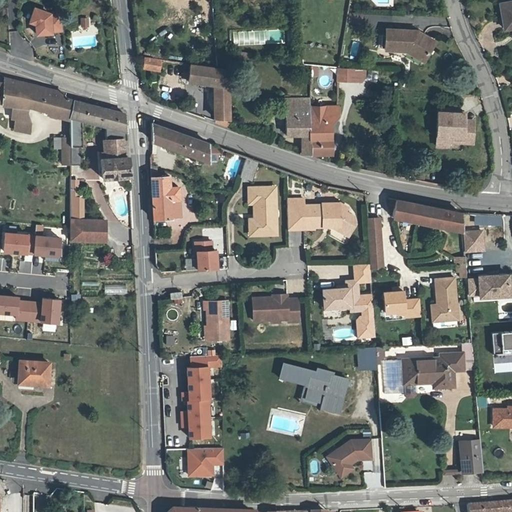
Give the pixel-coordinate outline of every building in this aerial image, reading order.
[(51,36),(62,35),(61,16),(50,16),(49,15),(33,9),(29,23),(35,25),(35,27),(36,38),(51,37),(51,36)] [(511,39),(511,12),(499,14),(505,41),(511,39)] [(348,23),(362,24),(362,17),(349,16),(348,23)] [(89,28),(89,18),(79,18),(79,28),(89,28)] [(406,51),(408,53),(410,48),(426,56),(435,41),(418,32),(388,32),(387,51),(406,51)] [(424,60),(426,56),(410,48),(408,53),(424,60)] [(145,56),(143,68),(160,70),(161,58),(145,56)] [(229,126),(228,69),(189,64),(188,72),(183,72),(182,77),(187,78),(187,80),(216,84),(214,102),(214,121),(229,126)] [(353,80),(354,68),(340,67),(339,79),(353,80)] [(354,68),(353,80),(363,81),(364,69),(354,68)] [(15,107),(19,81),(5,78),(5,83),(0,82),(0,93),(3,94),(2,103),(15,107)] [(19,81),(15,107),(26,108),(70,119),(73,100),(62,97),(63,92),(19,81)] [(309,153),(309,105),(308,105),(308,98),(285,98),(284,106),(287,117),(287,133),(304,133),(302,153),(309,153)] [(70,135),(70,144),(74,144),(77,144),(81,144),(83,144),(82,121),(106,126),(106,140),(123,140),(126,140),(124,113),(73,100),(70,119),(70,135)] [(309,105),(309,153),(311,153),(331,153),(332,137),(329,137),(330,120),(322,120),(322,106),(309,105)] [(338,106),(322,106),(322,120),(330,120),(338,116),(338,106)] [(15,107),(15,120),(31,123),(26,108),(15,107)] [(461,138),(461,143),(470,144),(471,125),(463,125),(464,113),(448,113),(448,110),(436,109),(434,146),(446,147),(446,142),(446,138),(461,138)] [(31,123),(15,120),(12,131),(30,135),(31,124),(31,123)] [(149,123),(150,141),(207,163),(207,144),(152,125),(149,123)] [(70,144),(70,135),(62,135),(63,163),(70,162),(70,144)] [(123,140),(106,140),(106,152),(123,151),(123,140)] [(70,144),(70,162),(81,162),(81,144),(77,144),(74,144),(70,144)] [(123,151),(106,152),(100,152),(101,178),(129,176),(128,156),(124,156),(123,151)] [(257,163),(246,159),(241,179),(251,182),(257,163)] [(156,173),(150,172),(153,220),(170,220),(169,201),(178,201),(177,188),(169,189),(168,177),(157,177),(156,173)] [(80,180),(70,180),(70,218),(84,218),(84,197),(80,197),(80,180)] [(252,203),(252,209),(257,209),(258,218),(253,218),(253,234),(270,233),(270,218),(276,218),(275,194),(270,194),(269,185),(247,186),(247,196),(252,196),(252,203)] [(287,229),(303,229),(303,227),(309,226),(310,224),(321,224),(321,221),(330,221),(330,227),(337,231),(340,227),(350,232),(355,223),(353,216),(345,212),(338,209),(338,203),(320,203),(321,205),(303,205),(302,199),(286,199),(287,229)] [(388,199),(388,205),(394,207),(393,217),(451,230),(462,232),(461,213),(388,199)] [(179,217),(178,201),(169,201),(170,218),(179,217)] [(347,207),(338,203),(338,209),(345,212),(347,207)] [(379,212),(366,213),(370,270),(381,270),(379,212)] [(84,218),(70,218),(70,238),(105,238),(105,218),(84,218)] [(171,229),(158,226),(156,237),(169,239),(171,229)] [(348,236),(350,232),(340,227),(337,231),(348,236)] [(8,232),(5,231),(3,249),(33,252),(35,234),(8,232)] [(61,236),(35,234),(33,252),(59,254),(61,236)] [(503,242),(503,234),(488,235),(488,243),(503,242)] [(197,270),(216,269),(215,250),(211,250),(211,241),(194,242),(195,252),(196,251),(197,270)] [(455,258),(455,267),(466,266),(465,257),(455,258)] [(184,259),(186,270),(193,269),(191,258),(184,259)] [(356,281),(356,282),(371,281),(370,270),(369,263),(354,264),(355,281),(356,281)] [(480,298),(509,296),(509,287),(511,286),(511,277),(508,278),(508,275),(498,276),(489,277),(478,278),(480,298)] [(435,279),(437,304),(439,321),(458,319),(455,277),(435,279)] [(356,281),(355,281),(345,282),(345,286),(345,288),(336,289),(321,289),(322,307),(349,306),(349,312),(361,311),(361,317),(358,317),(355,321),(355,337),(374,336),(371,295),(360,296),(360,298),(357,298),(356,282),(356,281)] [(127,294),(127,285),(104,285),(104,294),(127,294)] [(404,317),(420,315),(418,299),(403,301),(402,291),(400,291),(391,292),(382,292),(384,312),(404,311),(404,317)] [(18,295),(0,293),(0,310),(16,312),(16,317),(40,319),(42,301),(18,299),(18,295)] [(287,293),(277,293),(277,296),(271,296),(250,297),(252,320),(270,319),(270,316),(278,316),(278,319),(286,319),(287,321),(298,321),(297,297),(287,298),(287,293)] [(59,298),(42,296),(42,301),(40,319),(43,319),(42,325),(57,326),(59,298)] [(207,325),(208,339),(228,338),(226,301),(203,301),(203,310),(206,310),(207,325)] [(511,331),(492,334),(494,355),(503,354),(502,349),(511,348),(511,331)] [(411,336),(402,337),(402,345),(412,344),(411,336)] [(464,370),(475,370),(472,343),(462,343),(463,354),(464,370)] [(376,358),(375,347),(357,348),(358,368),(376,367),(376,364),(376,358)] [(379,358),(384,357),(383,347),(375,347),(376,358),(379,358)] [(416,394),(416,383),(428,382),(428,380),(434,380),(434,388),(454,387),(454,370),(464,370),(463,354),(441,355),(441,358),(404,360),(405,394),(407,397),(414,396),(416,394)] [(187,367),(188,392),(182,392),(182,400),(187,400),(188,411),(181,411),(182,426),(189,426),(189,437),(209,436),(207,399),(209,399),(207,366),(221,365),(221,355),(190,356),(191,367),(187,367)] [(47,361),(19,359),(17,380),(46,383),(47,361)] [(387,361),(388,370),(391,370),(392,381),(402,381),(400,360),(387,361)] [(304,384),(304,386),(307,387),(310,377),(328,382),(330,375),(331,375),(332,372),(316,368),(315,372),(282,364),(279,378),(304,384)] [(328,404),(326,409),(338,412),(346,379),(331,375),(330,375),(328,382),(310,377),(307,387),(305,398),(319,401),(328,404)] [(305,398),(307,387),(304,386),(301,385),(297,401),(318,406),(319,401),(305,398)] [(511,408),(510,408),(510,411),(495,412),(496,430),(511,428),(511,408)] [(356,459),(372,458),(371,439),(350,440),(327,456),(337,472),(356,459)] [(480,440),(460,442),(462,473),(482,472),(480,440)] [(225,448),(190,449),(191,469),(200,468),(200,475),(215,474),(215,463),(226,463),(225,448)] [(511,511),(511,502),(504,502),(467,505),(468,511),(511,511)]
